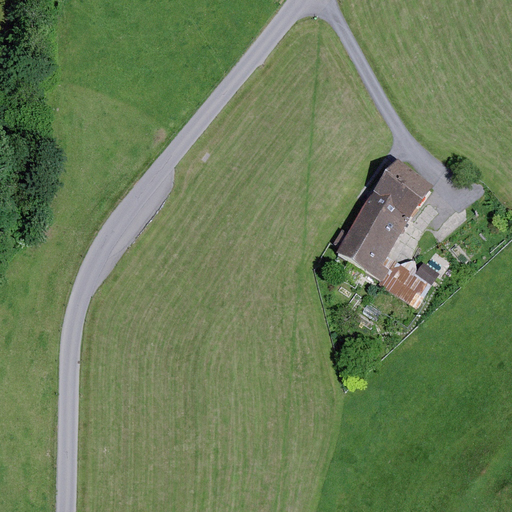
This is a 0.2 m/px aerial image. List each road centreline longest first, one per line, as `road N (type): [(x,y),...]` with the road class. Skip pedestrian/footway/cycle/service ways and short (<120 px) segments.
road 1 (unclassified): [(304,0),(127,214),(85,285),(73,345),(66,511)]
road 2 (track): [(324,0),(411,150),(443,177)]
